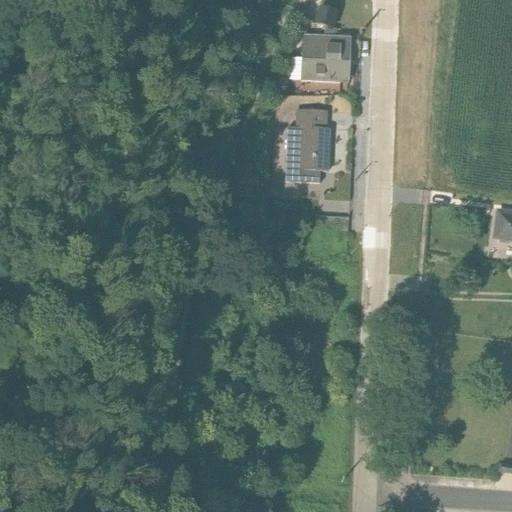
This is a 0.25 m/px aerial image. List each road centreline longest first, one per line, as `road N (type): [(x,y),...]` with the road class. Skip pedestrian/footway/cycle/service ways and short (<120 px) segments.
road 1 (tertiary): [(386,0),(367,483)]
road 2 (track): [(265,60),(188,296),(164,511)]
road 3 (residential): [(367,483),(511,493)]
